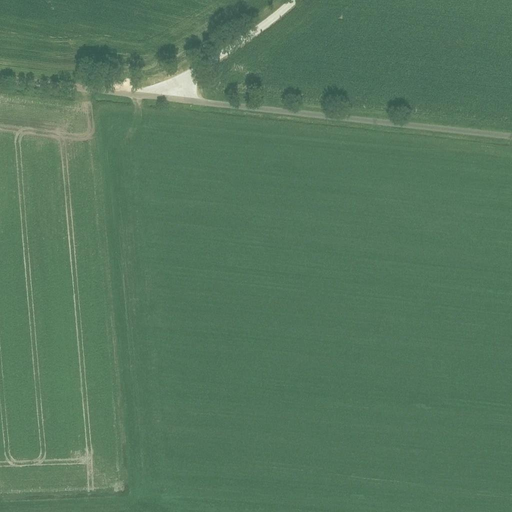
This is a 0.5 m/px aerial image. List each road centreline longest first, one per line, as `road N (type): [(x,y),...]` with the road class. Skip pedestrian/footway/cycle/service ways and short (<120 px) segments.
road 1 (residential): [(172,99),(511,133)]
road 2 (residential): [(0,80),(172,99)]
road 3 (residential): [(172,99),(295,0)]
